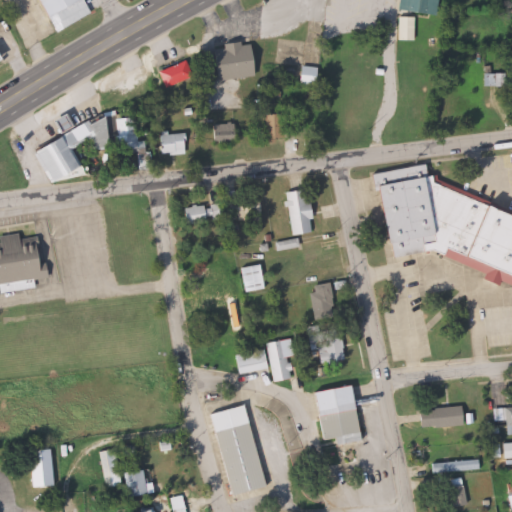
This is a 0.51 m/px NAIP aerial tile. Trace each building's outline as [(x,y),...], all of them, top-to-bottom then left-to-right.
[(60,31),(44,0),(87,0),(94,14),(60,31)] [(433,0),(431,16),(392,11),(393,0),(433,0)] [(408,17),(408,40),(392,40),(392,17),(408,17)] [(0,64),(0,46),(2,45),(9,59),(0,64)] [(259,79),(219,78),(219,45),(259,45),(259,79)] [(168,89),(161,73),(190,60),(197,76),(168,89)] [(304,82),(304,77),(277,77),(277,67),(318,67),(318,82),(304,82)] [(38,152),(96,122),(97,122),(115,112),(118,112),(122,120),(132,119),(135,146),(104,149),(98,138),(77,149),(86,166),(86,170),(62,183),(55,183),(38,152)] [(288,140),(266,140),(266,115),(288,115),(288,140)] [(239,125),(239,146),(216,146),(216,125),(239,125)] [(161,135),(189,135),(189,153),(161,153),(161,135)] [(393,256),(388,171),(432,168),(438,181),(511,209),(511,283),(434,254),(411,255),(398,256),(393,256)] [(289,193),(312,190),(318,233),(296,236),(289,193)] [(233,216),(233,203),(266,203),(266,216),(233,216)] [(223,205),(225,222),(189,225),(187,208),(223,205)] [(0,286),(0,243),(2,243),(1,238),(22,234),(24,242),(42,239),(49,278),(0,286)] [(278,244),(301,241),(302,249),(279,251),(278,244)] [(249,294),(244,269),(265,265),(269,290),(249,294)] [(217,277),(222,313),(200,316),(195,280),(217,277)] [(318,321),(313,287),(335,284),(340,318),(318,321)] [(344,330),(348,361),(325,364),(323,350),(315,351),(313,334),(344,330)] [(277,382),(270,345),(289,341),(296,379),(277,382)] [(243,374),(241,355),(265,352),(268,371),(243,374)] [(356,387),(365,440),(344,444),(343,438),(327,441),(319,393),(356,387)] [(272,488),(237,496),(217,414),(252,406),(272,488)] [(511,407),(511,429),(511,422),(499,422),(499,408),(511,407)] [(469,427),(425,427),(425,409),(469,409),(469,427)] [(104,452),(120,450),(126,486),(109,488),(104,452)] [(484,470),(435,473),(435,464),(484,461),(484,470)] [(133,496),(131,473),(150,472),(152,494),(133,496)] [(452,481),(467,479),(471,505),(456,507),(452,481)]
